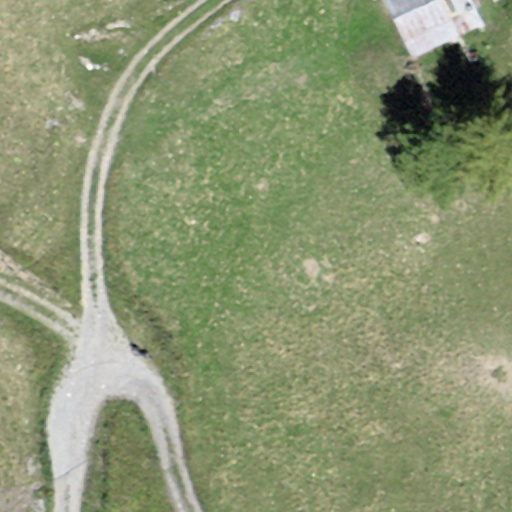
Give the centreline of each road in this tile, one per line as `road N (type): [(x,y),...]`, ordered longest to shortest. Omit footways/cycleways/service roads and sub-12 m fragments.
road 1 (track): [(63,511),(90,365),(89,266),(117,119),(185,12),(204,0)]
road 2 (track): [(84,396),(117,376),(152,396),(185,511)]
